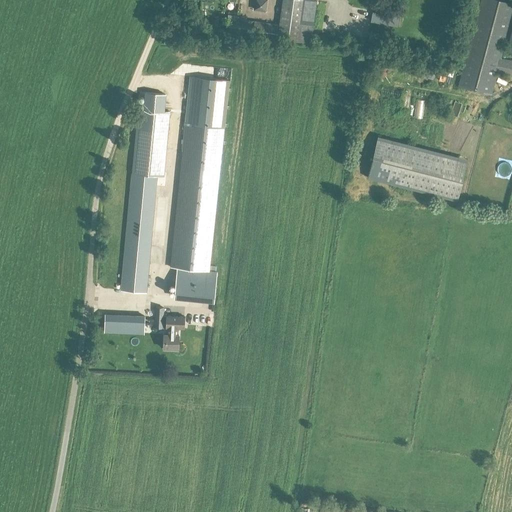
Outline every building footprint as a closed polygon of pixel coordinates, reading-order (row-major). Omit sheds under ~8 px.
[(266,0),(255,0),(254,9),(266,11),(266,0)] [(317,1),(316,1),(307,0),(284,0),(279,39),(311,44),(317,1)] [(511,17),(511,3),(499,0),(480,0),(458,86),(492,96),(497,73),(511,75),(511,60),(501,58),(511,17)] [(254,21),(252,38),(276,41),(277,33),(278,25),(254,21)] [(419,76),(432,77),(433,69),(420,68),(419,76)] [(190,77),(183,149),(222,153),(230,81),(190,77)] [(138,109),(132,173),(158,175),(158,176),(164,176),(170,112),(138,109)] [(446,175),(450,158),(369,137),(365,154),(446,175)] [(215,303),(216,284),(217,272),(210,271),(222,153),(183,149),(170,267),(177,268),(174,298),(215,303)] [(132,173),(121,290),(147,293),(158,176),(158,175),(132,173)] [(156,307),(155,327),(162,328),(163,316),(163,308),(156,307)] [(104,332),(144,333),(145,316),(105,315),(104,332)] [(184,317),(163,316),(162,328),(168,328),(167,334),(164,334),(164,349),(178,349),(179,335),(178,335),(178,328),(184,329),(184,317)] [(138,368),(148,368),(147,360),(138,360),(138,368)]
